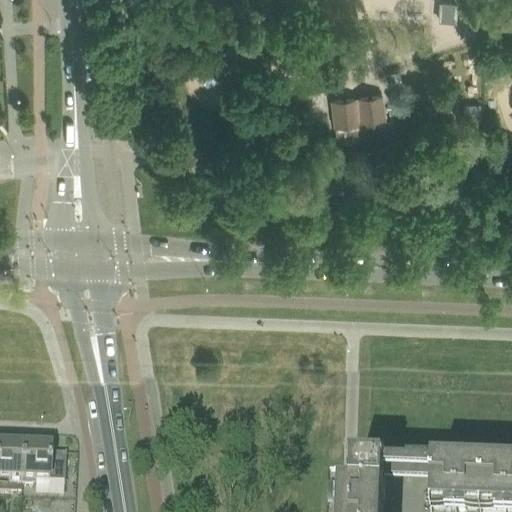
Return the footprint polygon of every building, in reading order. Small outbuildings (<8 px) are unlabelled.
[(456,18),(457,0),(439,0),(438,16),(456,18)] [(383,94),(366,96),(332,100),(335,125),(385,119),(383,94)] [(0,494),(20,496),(20,489),(21,452),(0,451),(0,494)] [(48,453),(21,452),(20,489),(33,490),(34,485),(63,486),(65,456),(63,456),(63,457),(48,456),(48,453)] [(383,511),(384,508),(385,482),(353,480),(352,506),(334,505),(333,511),(383,511)] [(511,511),(511,487),(433,484),(432,511),(511,511)]
